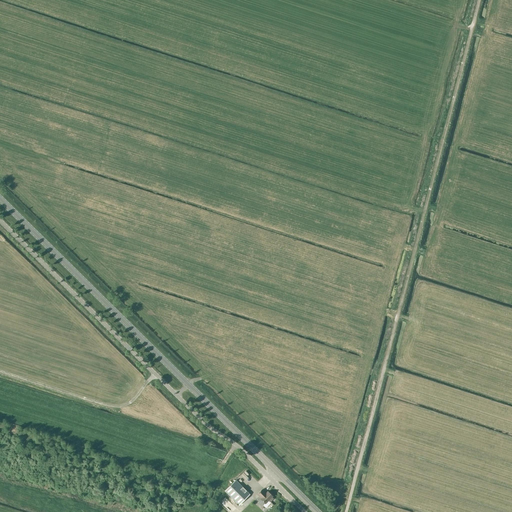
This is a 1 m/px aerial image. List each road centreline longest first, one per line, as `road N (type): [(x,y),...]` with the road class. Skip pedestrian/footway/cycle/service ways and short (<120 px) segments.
road 1 (track): [(345,511),(480,0)]
road 2 (primary): [(316,511),(0,198)]
road 3 (unclassified): [(0,220),(304,511)]
